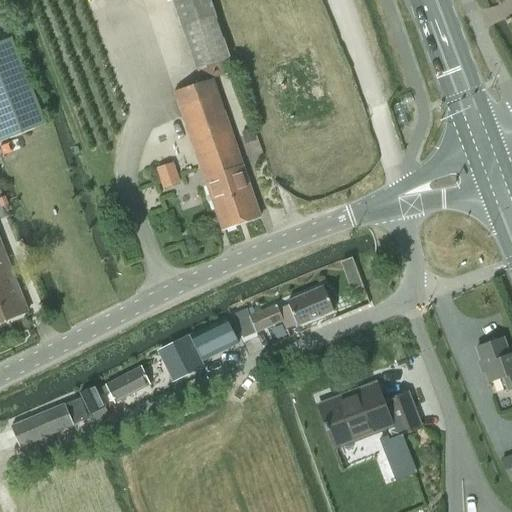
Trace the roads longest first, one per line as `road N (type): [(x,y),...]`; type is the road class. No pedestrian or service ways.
road 1 (residential): [(0,375),(253,253),(399,196)]
road 2 (residential): [(0,476),(375,315)]
road 3 (primary): [(484,151),(429,0)]
road 4 (unclassified): [(375,315),(413,289),(416,266),(399,196)]
